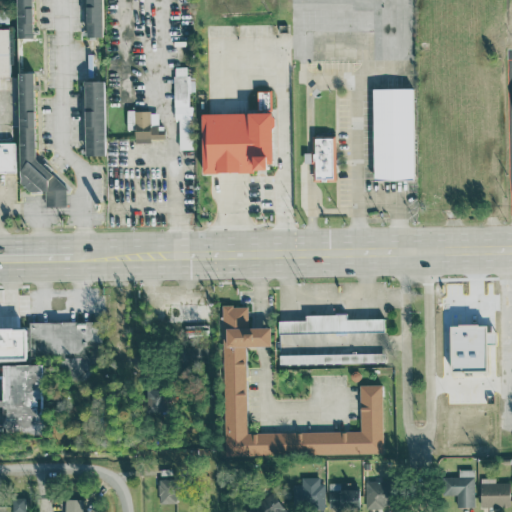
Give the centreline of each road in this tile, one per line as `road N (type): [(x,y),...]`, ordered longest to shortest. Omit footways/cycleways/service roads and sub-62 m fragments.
road 1 (secondary): [(83,252),(511,244)]
road 2 (residential): [(417,441),(432,423),(429,246)]
road 3 (residential): [(402,246),(404,410),(417,441)]
road 4 (residential): [(0,469),(84,468),(120,486),(127,511)]
